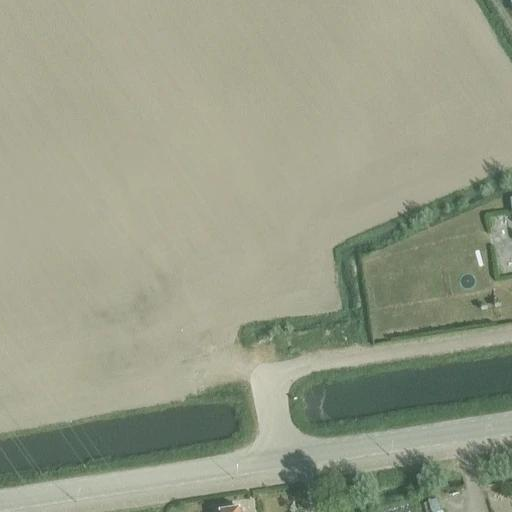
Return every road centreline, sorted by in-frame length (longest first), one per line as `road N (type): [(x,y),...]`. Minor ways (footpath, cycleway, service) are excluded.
road 1 (residential): [(511,338),(266,377),(278,461)]
road 2 (tertiary): [(0,502),(278,461)]
road 3 (tertiary): [(278,461),(511,423)]
